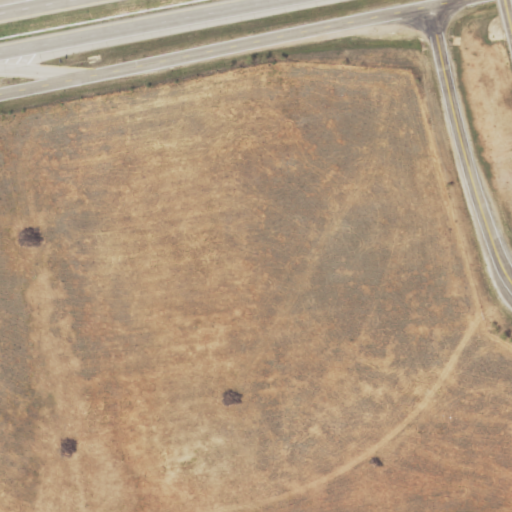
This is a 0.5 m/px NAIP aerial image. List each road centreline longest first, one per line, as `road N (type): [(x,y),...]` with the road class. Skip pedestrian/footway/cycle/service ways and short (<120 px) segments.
road 1 (tertiary): [(0,89),(511,0)]
road 2 (motorway): [(0,53),(282,0)]
road 3 (tertiary): [(511,276),(487,226),(431,16)]
